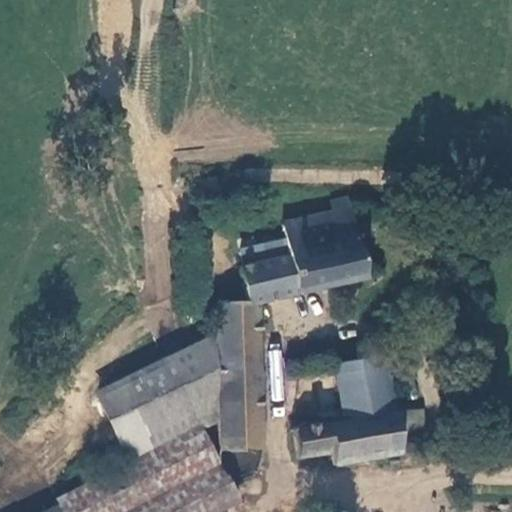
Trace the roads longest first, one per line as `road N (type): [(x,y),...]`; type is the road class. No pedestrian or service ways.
road 1 (track): [(163,319),(148,0)]
road 2 (unknown): [(274,487),(459,478)]
